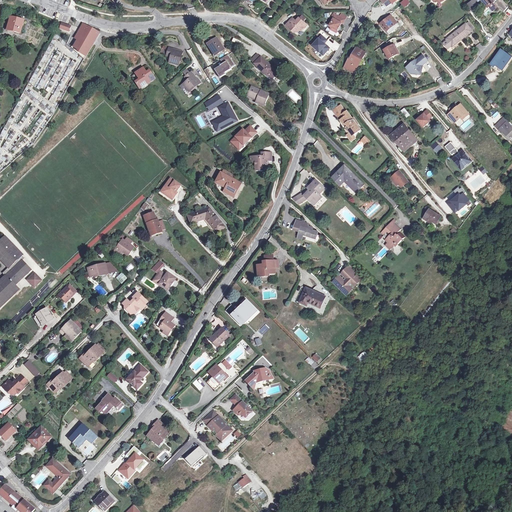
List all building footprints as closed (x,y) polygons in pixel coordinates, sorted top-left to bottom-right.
[(480,0),(471,0),(467,4),(472,10),(481,1),(480,0)] [(509,7),(502,0),(482,0),(489,8),(489,7),(490,8),(488,11),(490,14),(493,11),(499,6),(504,12),(509,7)] [(345,19),(334,13),(332,17),(334,19),(330,26),(332,27),(338,30),(342,23),(343,24),(345,19)] [(392,27),(397,23),(397,22),(398,21),(395,17),(394,18),(391,15),(381,24),(390,34),(394,30),(392,27)] [(15,31),(14,32),(20,33),(24,21),(11,17),(8,29),(15,31)] [(303,27),(306,23),(303,21),(299,17),(296,21),(293,18),(288,23),(291,27),(295,31),(296,32),(299,32),(300,31),(302,31),(304,28),(303,27)] [(291,27),(288,23),(286,25),(294,32),(295,31),(291,27)] [(471,29),(466,23),(447,39),(447,40),(443,43),(448,49),(452,46),(453,47),(467,35),(468,37),(474,33),(471,29)] [(62,24),(61,29),(59,33),(67,36),(69,31),(71,27),(62,24)] [(81,31),(84,25),(83,24),(75,38),(78,40),(82,32),(81,31)] [(86,56),(98,33),(91,29),(86,26),(84,25),(81,31),(82,32),(78,40),(74,47),(79,50),(78,52),(86,56)] [(327,39),(321,34),(312,44),(323,54),(329,47),(324,43),(327,39)] [(224,50),(217,38),(207,44),(215,56),(224,50)] [(394,44),(384,50),(389,59),(398,54),(395,48),(396,48),(394,44)] [(349,65),(347,69),(355,73),(358,67),(358,66),(366,52),(357,47),(347,64),(349,65)] [(171,57),(170,63),(178,65),(182,52),(181,52),(176,50),(169,48),(167,55),(171,57)] [(511,56),(502,49),(491,65),(495,67),(496,65),(503,70),(511,57),(511,56)] [(255,64),(261,57),(257,53),(250,60),(255,64)] [(228,54),(221,58),(224,63),(220,66),(220,67),(216,69),(221,77),(225,74),(225,73),(231,69),(231,68),(235,65),(228,54)] [(416,60),(409,66),(412,69),(411,74),(419,75),(422,72),(423,68),(421,67),(428,61),(423,55),(416,60)] [(261,57),(255,64),(268,76),(269,75),(273,79),(277,74),(273,70),(274,69),(261,57)] [(146,73),(143,68),(136,73),(140,80),(136,82),(140,88),(155,79),(150,71),(146,73)] [(191,72),(190,73),(187,76),(185,77),(188,81),(183,84),(186,87),(189,91),(200,83),(191,72)] [(261,92),(261,91),(252,87),(248,97),(257,101),(257,102),(264,105),(268,95),(261,92)] [(286,94),(296,103),(301,98),(292,88),(286,94)] [(206,104),(210,110),(222,103),(218,96),(206,104)] [(238,121),(228,103),(219,107),(224,116),(212,123),(217,131),(227,126),(238,121)] [(455,123),(461,118),(464,115),(466,117),(469,114),(461,104),(457,107),(453,111),(448,115),(455,123)] [(343,114),(346,112),(341,106),(333,111),(338,118),(343,114)] [(410,115),(405,108),(401,111),(406,117),(410,115)] [(213,110),(205,113),(208,121),(216,118),(213,110)] [(423,127),(431,121),(429,119),(432,116),(427,110),(424,113),(424,114),(417,120),(423,127)] [(362,131),(347,111),(346,112),(343,114),(345,117),(341,120),(353,137),(362,131)] [(496,125),(500,129),(507,122),(503,119),(496,125)] [(353,137),(341,120),(339,121),(352,141),(362,131),(353,137)] [(511,138),(511,127),(507,122),(500,129),(499,130),(502,133),(503,132),(511,140),(511,138)] [(404,143),(408,148),(418,140),(405,124),(391,136),(401,146),(404,143)] [(244,129),(234,139),(242,147),(257,132),(251,126),(246,132),(245,131),(244,129)] [(234,139),(232,141),(240,149),(242,147),(234,139)] [(358,141),(352,150),(358,154),(364,145),(358,141)] [(457,156),(460,154),(457,151),(458,150),(451,142),(445,147),(452,155),(454,153),(457,156)] [(453,159),(460,167),(465,163),(467,165),(472,161),(463,151),(460,154),(457,156),(453,159)] [(266,171),(265,168),(267,168),(267,164),(268,163),(268,161),(272,161),(271,152),(261,153),(262,157),(251,157),(251,162),(255,162),(256,171),(266,171)] [(345,166),(334,177),(341,185),(345,181),(356,191),(363,184),(345,166)] [(222,173),(233,179),(235,176),(224,170),(222,173)] [(391,178),(395,182),(396,181),(398,183),(402,187),(408,182),(400,171),(391,178)] [(216,182),(226,188),(224,192),(234,197),(241,183),(233,179),(222,173),(221,173),(216,182)] [(161,192),(165,195),(167,193),(174,198),(178,193),(176,192),(178,189),(178,190),(181,186),(170,178),(161,192)] [(314,198),(318,201),(322,197),(319,194),(325,188),(316,180),(310,185),(312,188),(310,190),(304,195),(311,202),(314,198)] [(457,195),(447,203),(455,212),(469,201),(463,193),(464,191),(461,188),(460,189),(458,186),(453,190),(457,195)] [(302,193),(296,196),(301,203),(306,200),(302,193)] [(210,212),(208,208),(188,215),(191,224),(205,219),(207,218),(215,228),(214,229),(217,233),(225,227),(212,211),(210,212)] [(429,220),(432,221),(436,224),(441,217),(430,209),(424,219),(428,221),(429,220)] [(155,218),(154,212),(144,216),(152,237),(157,235),(157,233),(162,232),(157,217),(155,218)] [(207,218),(205,219),(214,229),(215,228),(207,218)] [(303,223),(302,222),(296,220),(294,229),(300,231),(298,238),(302,239),(303,235),(315,238),(317,232),(314,231),(314,229),(313,229),(312,228),(309,226),(309,225),(308,224),(304,222),(303,223)] [(392,221),(386,227),(392,232),(387,238),(386,239),(388,242),(386,245),(391,249),(394,246),(397,243),(398,244),(405,237),(400,232),(398,234),(398,235),(397,234),(397,233),(401,230),(392,221)] [(392,232),(386,227),(381,233),(387,238),(392,232)] [(0,307),(19,289),(15,285),(31,270),(22,260),(24,258),(22,256),(23,255),(5,236),(0,240),(0,258),(9,268),(3,273),(6,276),(0,280),(0,307)] [(130,244),(128,243),(127,245),(122,241),(115,251),(118,254),(121,253),(122,252),(125,254),(127,254),(129,251),(130,251),(131,252),(134,248),(133,247),(130,244)] [(274,261),(264,262),(265,265),(257,266),(258,276),(268,275),(268,273),(275,273),(274,267),(278,267),(278,260),(274,261)] [(160,261),(155,266),(158,269),(163,264),(160,261)] [(87,268),(90,277),(99,275),(100,276),(108,274),(105,263),(87,268)] [(349,265),(346,269),(351,274),(347,278),(344,281),(340,285),(342,287),(341,289),(344,293),(346,291),(348,291),(349,290),(349,288),(351,286),(350,286),(352,284),(353,284),(354,283),(356,283),(358,282),(358,280),(354,277),(356,274),(357,273),(349,265)] [(342,273),(347,278),(351,274),(346,269),(342,273)] [(160,271),(158,273),(152,281),(159,285),(159,284),(167,290),(176,278),(167,272),(165,275),(160,271)] [(122,284),(128,279),(122,273),(117,278),(122,284)] [(41,280),(35,274),(28,280),(34,287),(41,280)] [(340,285),(344,281),(340,276),(333,282),(339,287),(340,285)] [(355,286),(359,281),(358,280),(358,282),(356,283),(354,283),(353,284),(352,284),(350,286),(351,286),(349,288),(349,290),(348,291),(346,291),(344,293),(347,295),(350,291),(353,288),(355,286)] [(69,284),(67,287),(74,294),(77,292),(69,284)] [(67,287),(59,295),(66,302),(74,294),(67,287)] [(307,288),(300,302),(307,305),(308,302),(320,307),(325,297),(307,288)] [(137,292),(131,298),(133,300),(130,303),(128,301),(126,299),(122,304),(127,308),(126,309),(131,314),(135,310),(136,311),(139,308),(140,309),(141,310),(145,305),(144,304),(147,301),(137,292)] [(236,310),(230,315),(240,325),(246,320),(245,318),(255,308),(245,299),(241,303),(242,304),(236,310)] [(226,310),(230,315),(236,310),(231,305),(226,310)] [(133,316),(140,309),(139,308),(136,311),(135,310),(131,314),(133,316)] [(256,310),(255,308),(245,318),(246,320),(256,310)] [(47,309),(37,315),(42,323),(47,320),(48,321),(52,319),(47,309)] [(169,321),(172,316),(165,312),(159,320),(163,323),(160,328),(164,331),(168,334),(174,325),(170,322),(169,321)] [(42,323),(37,315),(34,317),(39,325),(42,323)] [(64,328),(62,329),(67,335),(73,340),(82,331),(71,321),(69,322),(64,328)] [(222,328),(211,338),(219,346),(230,335),(222,328)] [(217,347),(219,346),(211,338),(210,339),(217,347)] [(53,345),(48,349),(50,351),(44,358),(51,364),(61,353),(53,345)] [(96,346),(90,352),(87,355),(86,353),(81,359),(88,366),(95,360),(95,361),(103,353),(96,346)] [(123,366),(134,353),(128,347),(117,360),(123,366)] [(35,377),(40,373),(28,360),(23,364),(35,377)] [(127,380),(137,389),(142,384),(139,381),(148,372),(140,365),(127,380)] [(215,391),(222,384),(220,383),(227,377),(216,365),(209,373),(213,377),(207,383),(215,391)] [(270,377),(271,375),(269,370),(266,368),(256,370),(257,373),(254,374),(246,380),(252,386),(256,382),(268,380),(270,377)] [(66,370),(63,373),(71,381),(73,378),(66,370)] [(111,372),(107,376),(114,383),(118,379),(111,372)] [(71,381),(63,373),(57,379),(54,381),(53,380),(48,385),(52,390),(55,393),(62,387),(62,388),(71,381)] [(20,390),(23,386),(28,381),(22,375),(13,384),(9,379),(3,385),(12,395),(14,395),(16,393),(18,393),(21,391),(20,390)] [(198,391),(203,388),(197,379),(192,382),(198,391)] [(238,411),(241,414),(243,415),(246,417),(252,411),(236,393),(230,399),(236,405),(237,404),(239,405),(237,406),(233,409),(237,413),(238,411)] [(112,398),(112,397),(108,394),(102,401),(102,402),(96,409),(101,413),(102,411),(106,415),(114,406),(119,411),(123,406),(121,404),(122,403),(115,398),(114,399),(113,400),(112,398)] [(229,431),(230,432),(233,429),(214,409),(204,418),(209,423),(209,424),(211,426),(212,426),(215,429),(217,432),(218,431),(223,436),(229,431)] [(159,421),(154,427),(155,428),(153,431),(148,436),(152,440),(153,438),(160,443),(170,432),(164,427),(165,426),(159,421)] [(0,431),(0,434),(6,440),(16,431),(9,423),(0,431)] [(70,439),(78,447),(85,438),(87,439),(91,444),(97,437),(83,424),(70,439)] [(35,442),(40,448),(51,437),(42,428),(29,440),(33,444),(35,442)] [(221,439),(230,432),(229,431),(223,436),(218,431),(217,432),(216,433),(221,439)] [(224,451),(233,438),(227,434),(219,448),(224,451)] [(85,438),(78,447),(79,448),(87,439),(85,438)] [(65,477),(69,473),(57,463),(53,459),(46,466),(51,470),(58,477),(52,483),(49,480),(44,486),(53,494),(67,478),(65,477)] [(239,482),(242,487),(247,483),(244,478),(239,482)] [(20,511),(32,511),(35,509),(18,495),(15,492),(6,484),(0,491),(0,494),(9,502),(14,506),(13,508),(16,511),(17,509),(20,511)] [(95,501),(103,510),(110,503),(111,504),(114,501),(105,492),(95,501)]
